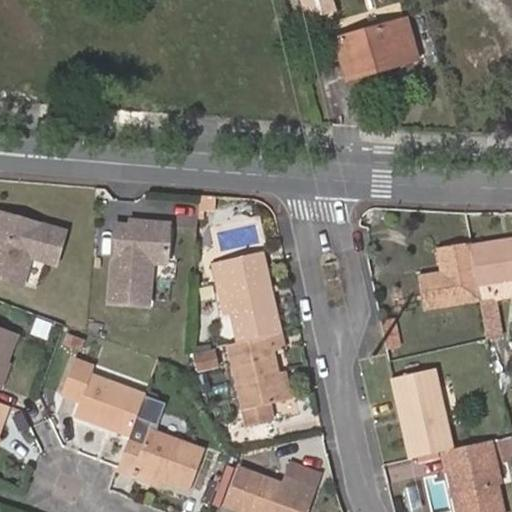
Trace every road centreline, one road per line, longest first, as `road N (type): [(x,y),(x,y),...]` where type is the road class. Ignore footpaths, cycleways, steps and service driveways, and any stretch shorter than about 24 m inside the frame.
road 1 (residential): [(368,511),(305,177)]
road 2 (tertiary): [(305,177),(0,152)]
road 3 (tertiary): [(511,188),(305,177)]
